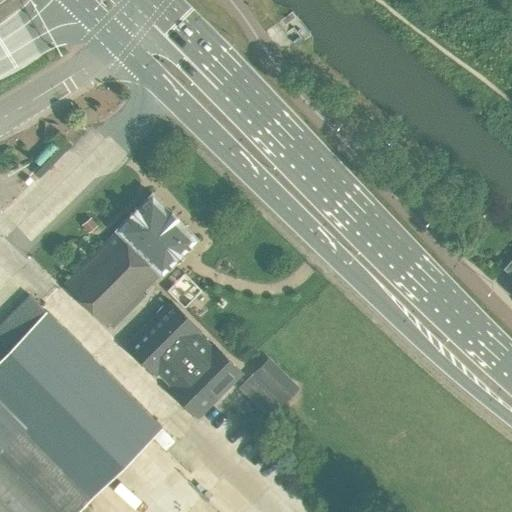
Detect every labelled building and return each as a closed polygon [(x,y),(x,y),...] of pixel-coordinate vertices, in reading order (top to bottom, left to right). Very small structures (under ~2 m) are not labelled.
[(60,146),(34,173),(39,177),(65,151),(60,146)] [(115,228),(116,230),(64,282),(107,325),(159,272),(161,274),(198,238),(152,192),(115,228)] [(184,272),(166,290),(184,308),(202,290),(184,272)] [(0,511),(75,511),(152,436),(165,449),(168,446),(175,440),(162,426),(46,309),(46,310),(28,292),(0,320),(0,335),(10,346),(0,356),(0,377),(46,421),(0,466),(0,511)] [(244,374),(224,353),(199,329),(200,329),(170,299),(125,344),(155,374),(156,373),(179,397),(199,418),(244,374)] [(297,387),(268,359),(254,373),(282,402),(297,387)] [(0,466),(46,421),(0,377),(0,466)]
